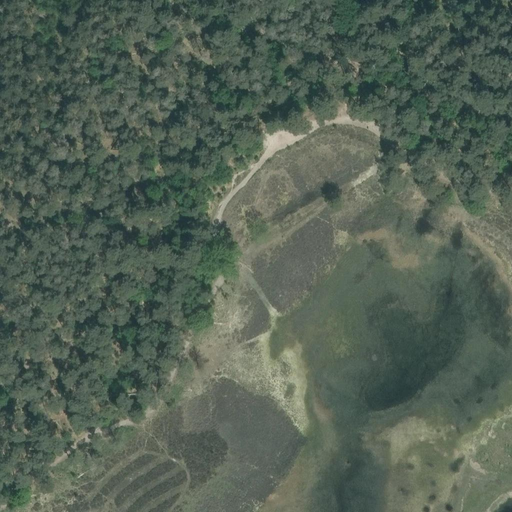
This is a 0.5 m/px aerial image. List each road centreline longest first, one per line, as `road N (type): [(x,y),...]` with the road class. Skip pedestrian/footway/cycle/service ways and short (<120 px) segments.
road 1 (unknown): [(0,386),(110,319),(174,261),(186,213),(216,155),(220,115),(254,70),(249,30)]
road 2 (residential): [(472,103),(157,0)]
